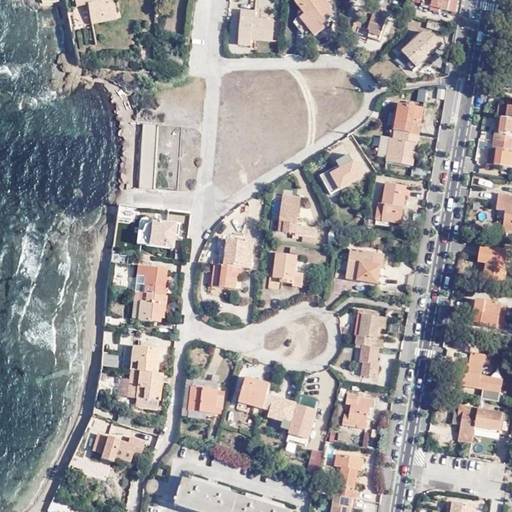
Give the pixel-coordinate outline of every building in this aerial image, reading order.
[(80,8),(78,0),(70,0),(72,9),(80,8)] [(78,0),(80,8),(85,7),(89,22),(100,20),(99,17),(114,13),(110,0),(78,0)] [(300,0),(302,2),(296,7),(303,14),(297,18),(313,36),(328,21),(326,19),(337,9),(327,0),(300,0)] [(417,0),(421,1),(420,4),(429,6),(428,10),(436,13),(438,8),(452,11),(454,0),(417,0)] [(380,16),(360,10),(355,26),(371,31),(370,35),(382,38),(389,14),(381,12),(380,16)] [(254,11),(238,11),(240,45),(255,45),(255,41),(272,40),(271,18),(254,19),(254,11)] [(115,19),(114,13),(99,17),(100,20),(89,22),(90,27),(115,19)] [(428,26),(423,31),(433,40),(438,34),(428,26)] [(419,38),(406,50),(414,59),(410,63),(417,69),(434,53),(427,46),(433,40),(423,31),(417,36),(419,38)] [(414,59),(406,50),(400,56),(408,65),(410,63),(414,59)] [(183,70),(184,57),(166,54),(164,67),(183,70)] [(438,88),(437,99),(445,99),(446,89),(438,88)] [(397,130),(418,133),(423,107),(408,104),(403,103),(397,130)] [(500,103),(498,116),(502,117),(508,118),(510,105),(500,103)] [(498,116),(494,140),(499,141),(502,117),(498,116)] [(499,141),(511,142),(511,118),(508,118),(502,117),(499,141)] [(143,126),(142,145),(140,169),(139,190),(154,191),(159,128),(143,126)] [(416,142),(418,133),(397,130),(396,138),(392,161),(412,164),(414,155),(408,155),(410,141),(416,142)] [(392,161),(396,138),(390,137),(386,161),(392,161)] [(499,141),(494,140),(490,165),(496,165),(499,141)] [(414,155),(416,142),(410,141),(408,155),(414,155)] [(511,167),(511,142),(499,141),(496,165),(511,167)] [(338,183),(342,189),(363,176),(354,163),(338,172),(335,167),(321,176),(329,188),(338,183)] [(410,186),(388,182),(383,203),(379,203),(376,218),(382,220),(382,219),(400,222),(405,194),(409,195),(410,186)] [(333,194),(342,189),(338,183),(329,188),(333,194)] [(511,195),(499,194),(497,209),(506,210),(504,227),(511,228),(511,195)] [(303,197),(284,195),(279,231),(315,237),(316,228),(299,225),(303,197)] [(274,200),(273,212),(282,212),(282,200),(274,200)] [(148,210),(118,206),(117,218),(147,221),(148,210)] [(190,216),(168,213),(166,225),(178,226),(188,228),(190,216)] [(178,226),(166,225),(152,222),(142,233),(138,233),(136,247),(171,250),(173,239),(176,240),(178,226)] [(226,236),(223,262),(229,263),(231,246),(234,246),(235,237),(226,236)] [(385,237),(376,236),(375,246),(383,247),(385,237)] [(229,263),(245,266),(253,267),(256,241),(235,237),(234,246),(231,246),(229,263)] [(508,249),(483,246),(480,263),(488,264),(486,280),(503,283),(508,249)] [(374,263),(375,252),(353,248),(347,276),(377,282),(380,264),(374,263)] [(130,254),(112,252),(111,261),(129,263),(130,254)] [(388,254),(375,252),(374,263),(380,264),(387,265),(388,254)] [(299,257),(280,254),(277,277),(283,277),(283,281),(293,283),(293,287),(304,288),(305,274),(298,273),(299,257)] [(223,262),(216,260),(213,284),(238,287),(239,273),(244,273),(245,266),(229,263),(223,262)] [(147,276),(144,295),(167,299),(168,291),(167,291),(163,290),(165,279),(166,269),(138,266),(137,275),(147,276)] [(137,275),(135,294),(144,295),(147,276),(137,275)] [(144,295),(135,294),(134,302),(139,303),(137,320),(137,322),(158,324),(158,318),(164,319),(167,299),(144,295)] [(475,324),(478,300),(472,299),(468,323),(475,324)] [(498,328),(501,304),(478,300),(475,324),(498,328)] [(508,305),(501,304),(498,328),(504,329),(508,305)] [(360,333),(364,312),(357,311),(353,332),(360,333)] [(380,347),(383,348),(385,334),(383,334),(384,322),(387,322),(388,315),(364,312),(360,333),(358,343),(363,344),(380,347)] [(125,319),(106,316),(106,324),(124,325),(125,319)] [(378,356),(380,347),(363,344),(361,360),(363,360),(360,378),(375,380),(380,356),(378,356)] [(129,371),(156,375),(158,349),(124,346),(123,354),(103,351),(102,367),(129,371)] [(473,364),(468,364),(466,376),(464,383),(491,389),(493,377),(484,375),(486,364),(493,365),(494,356),(475,352),(473,359),(473,364)] [(157,405),(160,384),(161,376),(156,375),(129,371),(125,399),(135,401),(157,405)] [(253,412),(260,414),(266,392),(270,379),(246,373),(239,399),(256,404),(253,412)] [(160,384),(168,385),(170,377),(161,376),(160,384)] [(225,391),(192,387),(189,410),(222,414),(225,391)] [(266,392),(260,414),(268,416),(269,412),(293,418),(298,401),(266,392)] [(359,398),(351,396),(349,404),(353,405),(351,416),(347,414),(345,423),(368,428),(373,408),(374,408),(375,401),(365,399),(365,396),(360,394),(359,398)] [(157,409),(157,405),(135,401),(134,409),(162,413),(162,410),(157,409)] [(319,407),(298,401),(293,418),(290,429),(311,434),(319,407)] [(460,439),(475,441),(477,426),(480,408),(481,406),(462,403),(460,416),(464,416),(460,439)] [(113,424),(129,429),(133,418),(94,406),(93,412),(92,418),(113,424)] [(480,408),(477,426),(501,429),(504,412),(480,408)] [(90,425),(88,430),(92,432),(85,451),(102,456),(101,460),(111,463),(114,459),(130,463),(134,448),(142,450),(145,443),(130,438),(127,445),(108,440),(113,424),(92,418),(90,425)] [(385,429),(376,427),(374,435),(383,437),(385,429)] [(354,433),(342,431),(341,439),(353,440),(354,433)] [(307,471),(319,474),(325,452),(313,449),(307,471)] [(335,496),(358,501),(360,491),(356,491),(359,470),(365,471),(366,459),(340,454),(338,466),(342,467),(339,487),(336,487),(335,496)] [(74,464),(71,470),(92,475),(95,464),(76,459),(74,464)] [(147,479),(143,485),(144,490),(146,492),(167,496),(169,483),(147,479)] [(287,511),(185,482),(177,505),(200,511),(287,511)] [(355,511),(358,501),(335,496),(332,511),(355,511)]
